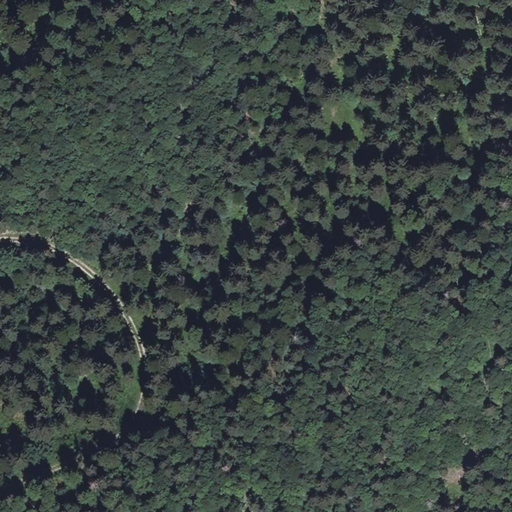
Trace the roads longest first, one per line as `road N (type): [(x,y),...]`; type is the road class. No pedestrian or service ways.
road 1 (track): [(0,241),(45,243),(123,302),(141,339),(147,379),(134,423),(110,444),(0,493)]
road 2 (track): [(0,394),(65,357),(91,272)]
